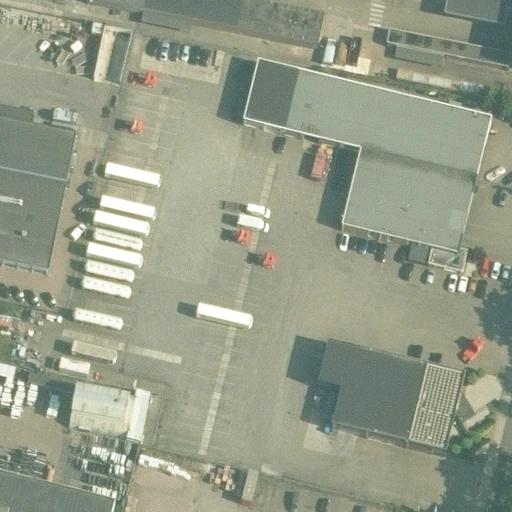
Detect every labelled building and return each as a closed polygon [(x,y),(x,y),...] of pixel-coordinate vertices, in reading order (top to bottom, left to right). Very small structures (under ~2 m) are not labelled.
[(68,0),(89,4),(316,50),(322,20),(226,0),(68,0)] [(511,0),(430,0),(446,3),(506,15),(511,16),(511,61),(510,71),(511,71),(511,0)] [(388,33),(385,47),(400,50),(403,36),(388,33)] [(482,66),(507,71),(509,57),(485,52),(482,66)] [(461,276),(466,254),(459,252),(490,123),(256,66),(243,126),(281,135),(359,154),(340,230),(434,253),(430,268),(461,276)] [(0,266),(47,276),(74,142),(0,126),(0,266)] [(326,348),(317,388),(340,393),(331,431),(355,437),(443,458),(458,398),(462,380),(350,353),(326,348)] [(127,439),(135,398),(76,387),(68,428),(127,439)] [(180,489),(186,472),(144,458),(139,475),(180,489)] [(0,511),(112,511),(114,506),(0,477),(0,511)]
